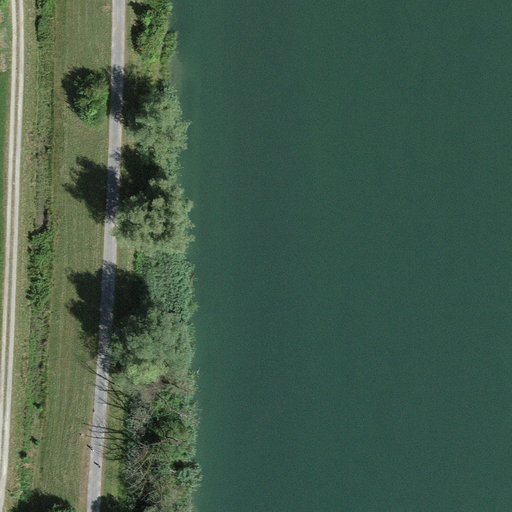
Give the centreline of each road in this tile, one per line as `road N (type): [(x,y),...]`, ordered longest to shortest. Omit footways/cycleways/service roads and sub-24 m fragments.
road 1 (track): [(104,511),(129,0)]
road 2 (track): [(16,0),(0,447)]
